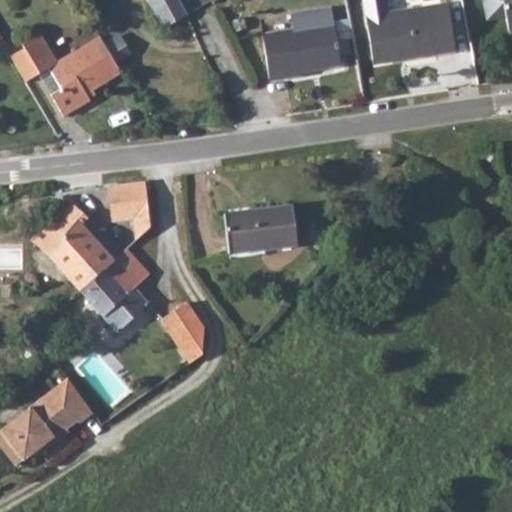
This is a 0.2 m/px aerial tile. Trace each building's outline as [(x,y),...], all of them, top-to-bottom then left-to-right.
[(176,0),(148,0),(164,27),(185,16),(176,0)] [(444,0),(363,15),(371,57),(409,51),(410,55),(452,48),(444,0)] [(511,0),(480,0),(484,18),(504,14),(507,31),(511,29),(511,0)] [(288,28),(260,32),(268,78),(299,73),(299,70),(339,63),(329,5),(286,13),(288,28)] [(23,47),(10,55),(25,80),(40,71),(64,113),(91,96),(88,91),(124,70),(102,33),(61,58),(43,28),(20,41),(23,47)] [(107,219),(127,216),(145,214),(140,181),(103,186),(107,219)] [(44,257),(76,295),(77,294),(110,261),(99,249),(95,252),(71,226),(77,219),(60,203),(27,242),(44,257)] [(288,208),(221,216),(226,256),(293,248),(288,208)] [(145,214),(127,216),(132,240),(146,227),(147,226),(145,214)] [(132,240),(131,241),(151,265),(166,251),(146,227),(132,240)] [(110,261),(77,294),(115,334),(145,307),(131,292),(147,276),(143,272),(151,265),(131,241),(110,261)] [(187,309),(162,327),(191,367),(200,361),(205,333),(187,309)] [(89,416),(65,380),(50,392),(74,423),(76,426),(89,416)] [(50,392),(39,400),(64,431),(74,423),(50,392)] [(39,400),(0,431),(0,452),(13,469),(35,452),(38,455),(66,434),(64,431),(39,400)]
